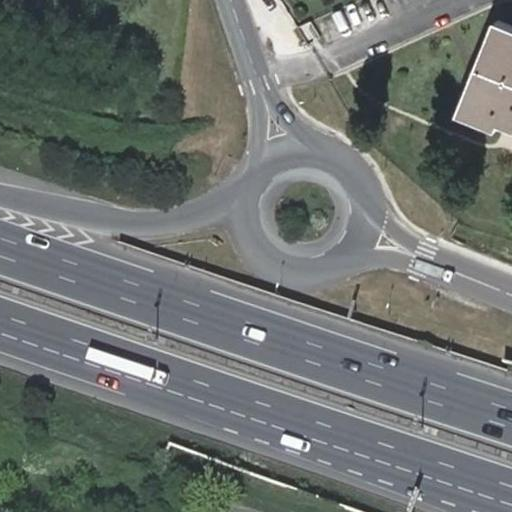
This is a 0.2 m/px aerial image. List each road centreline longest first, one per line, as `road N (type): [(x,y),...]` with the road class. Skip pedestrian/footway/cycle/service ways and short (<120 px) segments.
road 1 (motorway): [(511,414),(0,243)]
road 2 (motorway): [(0,319),(316,425)]
road 3 (motorway): [(244,201),(157,222),(111,221),(0,195)]
road 4 (motorway): [(316,425),(511,511)]
road 5 (motorway): [(316,425),(511,490)]
road 6 (tertiary): [(244,201),(251,239),(279,266),(317,270),(336,262),(360,233)]
road 7 (residential): [(283,155),(231,0)]
road 8 (tertiary): [(511,295),(360,233)]
road 9 (tertiary): [(360,233),(362,194),(353,176),(321,153),(283,155)]
